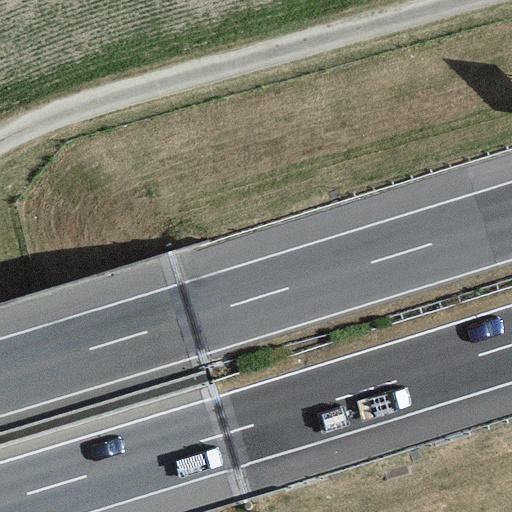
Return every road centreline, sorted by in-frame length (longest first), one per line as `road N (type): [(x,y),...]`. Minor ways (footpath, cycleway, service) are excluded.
road 1 (motorway): [(511,219),(0,376)]
road 2 (motorway): [(0,501),(511,345)]
road 3 (track): [(0,142),(109,97),(456,0)]
